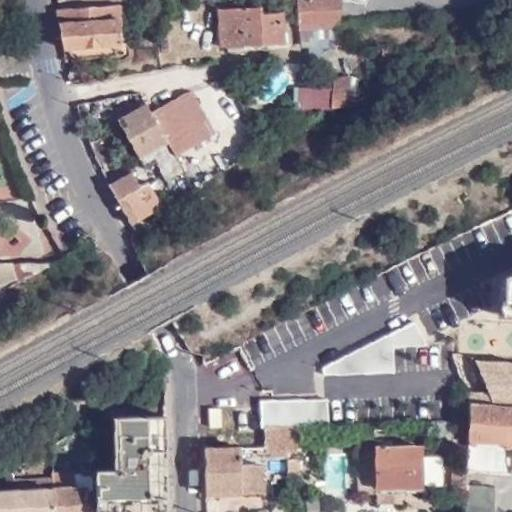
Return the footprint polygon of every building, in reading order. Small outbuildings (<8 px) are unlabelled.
[(297,0),(298,27),(345,25),(343,0),(297,0)] [(55,8),(61,43),(121,40),(120,5),(55,8)] [(218,9),(220,46),(285,42),(283,13),(263,13),(262,7),(218,9)] [(333,105),(353,100),(353,73),(334,74),(333,84),(302,85),(303,107),(317,106),(333,105)] [(152,113),(177,157),(215,135),(192,91),(152,113)] [(167,181),(185,171),(177,157),(152,113),(147,104),(118,120),(145,170),(158,163),(167,181)] [(281,137),(321,115),(317,106),(303,107),(291,113),(273,124),(281,137)] [(108,181),(132,225),(159,210),(144,190),(138,194),(125,171),(108,181)] [(0,282),(16,278),(11,262),(0,262),(0,282)] [(511,363),(454,357),(460,373),(511,378),(511,363)] [(511,378),(460,373),(469,399),(511,402),(511,378)] [(471,418),(470,422),(468,470),(511,474),(511,466),(511,406),(471,403),(471,406),(471,418)] [(462,418),(471,418),(471,406),(462,406),(462,418)] [(262,447),(261,414),(224,414),(224,447),(262,447)] [(158,511),(166,504),(165,417),(119,418),(119,470),(96,471),(96,511),(158,511)] [(294,425),(271,426),(271,429),(271,446),(291,446),(295,446),(294,425)] [(440,485),(440,455),(418,455),(418,444),(372,444),(372,485),(440,485)] [(239,447),(205,447),(205,482),(205,493),(263,491),(262,447),(239,447)] [(92,475),(92,462),(82,462),(82,476),(92,475)] [(60,477),(52,477),(52,490),(53,511),(87,511),(87,488),(61,490),(60,477)] [(467,485),(465,511),(494,511),(496,488),(467,485)] [(0,511),(53,511),(52,490),(0,491),(0,511)]
